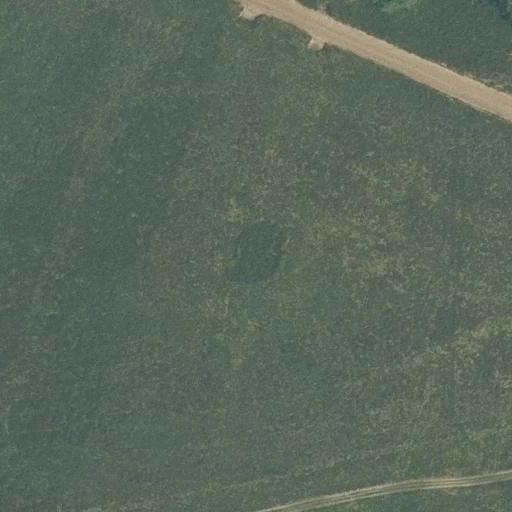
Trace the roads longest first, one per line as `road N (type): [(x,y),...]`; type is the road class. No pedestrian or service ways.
road 1 (track): [(261,0),(511,110)]
road 2 (track): [(511,475),(389,488),(275,511)]
